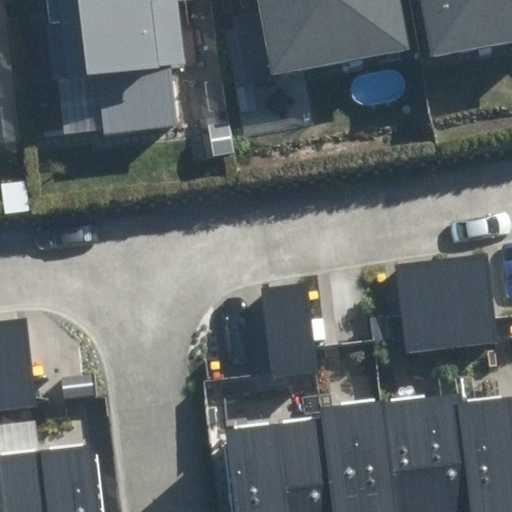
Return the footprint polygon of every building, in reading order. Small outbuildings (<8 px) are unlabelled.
[(43,0),(59,136),(172,123),(166,68),(183,65),(176,1),(185,0),(43,0)] [(412,51),(402,0),(254,0),(270,78),(412,51)] [(511,0),(402,0),(412,51),(415,66),(511,47),(511,0)] [(394,265),(406,354),(498,343),(487,253),(394,265)] [(272,379),(319,373),(308,284),(261,290),(272,379)] [(0,322),(0,410),(37,407),(27,319),(0,322)] [(226,430),(236,511),(511,511),(511,399),(463,405),(462,394),(318,411),(319,419),(226,430)] [(0,511),(102,511),(95,446),(0,456),(0,511)]
